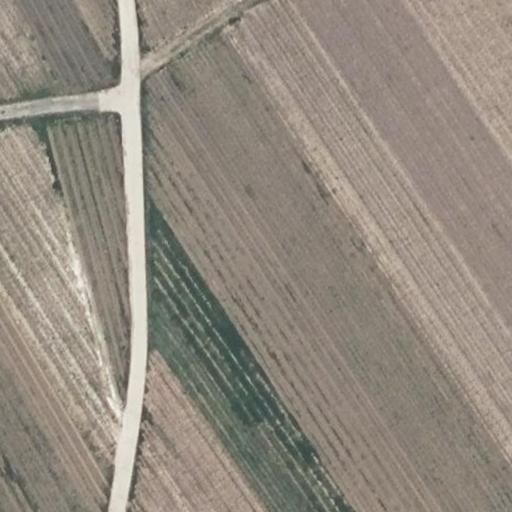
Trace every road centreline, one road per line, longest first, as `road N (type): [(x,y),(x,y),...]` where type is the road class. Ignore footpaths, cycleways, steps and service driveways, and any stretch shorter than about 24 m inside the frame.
road 1 (track): [(126,0),(139,367),(117,511)]
road 2 (track): [(127,98),(0,115)]
